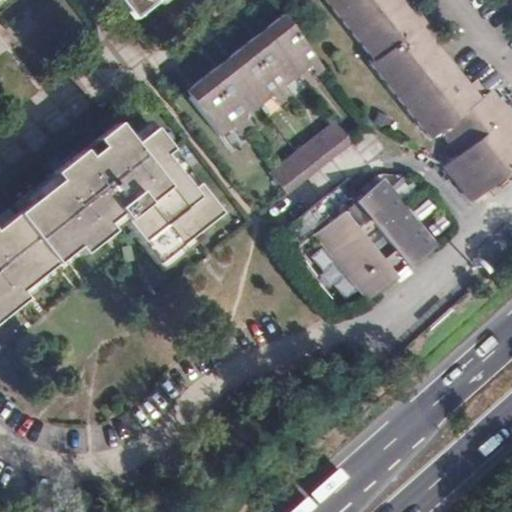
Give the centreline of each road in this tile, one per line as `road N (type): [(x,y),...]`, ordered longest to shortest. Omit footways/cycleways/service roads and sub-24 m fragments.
road 1 (primary): [(511,336),(315,511)]
road 2 (primary): [(403,511),(511,415)]
